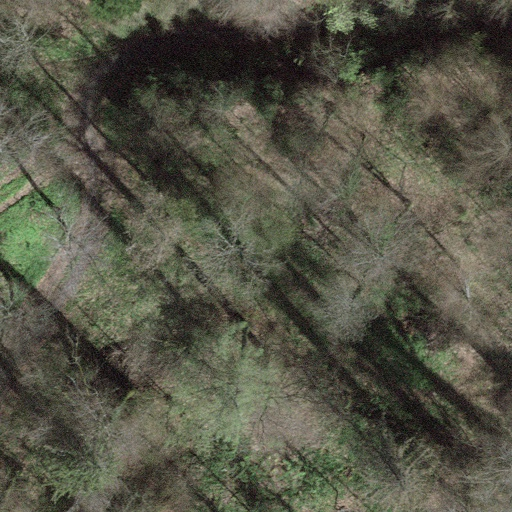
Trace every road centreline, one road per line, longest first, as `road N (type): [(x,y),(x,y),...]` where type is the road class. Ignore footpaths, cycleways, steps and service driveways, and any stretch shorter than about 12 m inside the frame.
road 1 (track): [(511,428),(370,376),(162,225),(132,187),(101,96)]
road 2 (track): [(101,96),(70,65),(0,32)]
